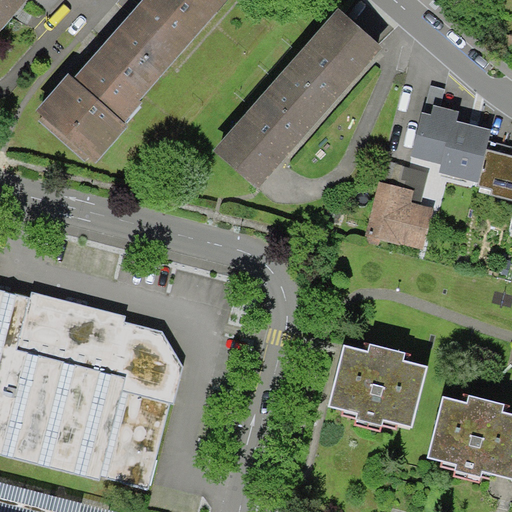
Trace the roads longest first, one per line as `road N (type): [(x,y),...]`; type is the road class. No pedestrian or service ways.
road 1 (residential): [(240,511),(285,337),(280,284),(250,254),(0,189)]
road 2 (residential): [(511,99),(390,0)]
